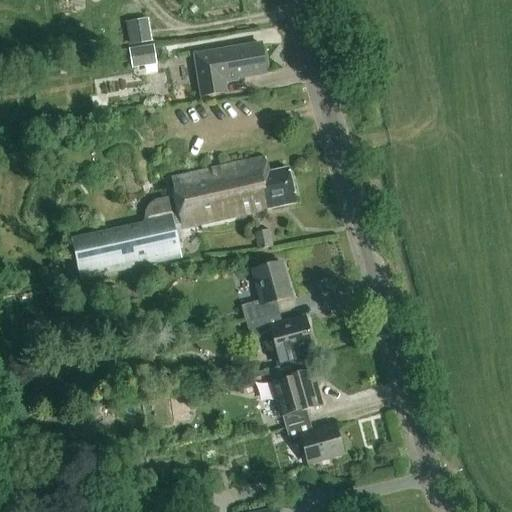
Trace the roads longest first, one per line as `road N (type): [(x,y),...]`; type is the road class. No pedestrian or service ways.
road 1 (tertiary): [(444,511),(301,0)]
road 2 (track): [(432,477),(362,494),(307,480),(106,511)]
